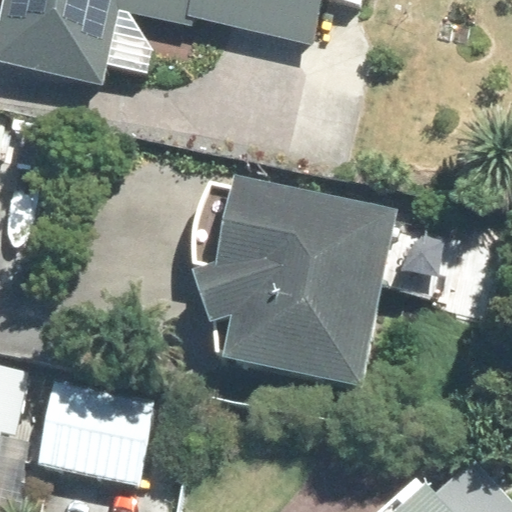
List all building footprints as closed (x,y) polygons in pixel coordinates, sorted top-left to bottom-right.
[(190,0),(4,0),(0,20),(0,60),(104,85),(120,8),(193,24),(197,6),(190,5),(190,0)] [(320,0),(190,0),(190,5),(197,6),(312,35),(320,0)] [(194,264),(214,322),(216,321),(217,353),(224,353),(223,359),(365,390),(401,211),(237,176),(235,186),(214,181),(197,218),(194,264)] [(491,348),(510,366),(511,363),(511,327),(511,326),(491,348)] [(0,365),(0,511),(14,511),(29,441),(17,438),(31,372),(0,365)] [(41,465),(140,485),(156,399),(56,380),(41,465)] [(400,511),(454,511),(430,486),(400,511)]
